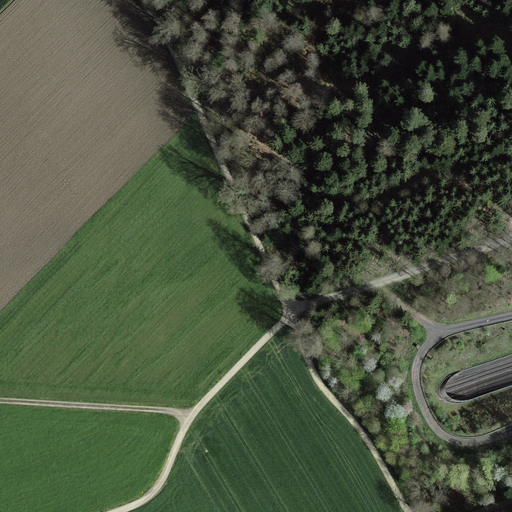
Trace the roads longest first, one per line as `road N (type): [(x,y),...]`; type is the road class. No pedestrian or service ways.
road 1 (track): [(293,313),(252,240),(160,23),(138,0)]
road 2 (track): [(293,313),(191,415),(155,490),(116,511)]
road 3 (track): [(511,236),(293,313)]
road 4 (track): [(406,511),(368,439),(311,371),(293,313)]
road 5 (track): [(191,415),(0,401)]
